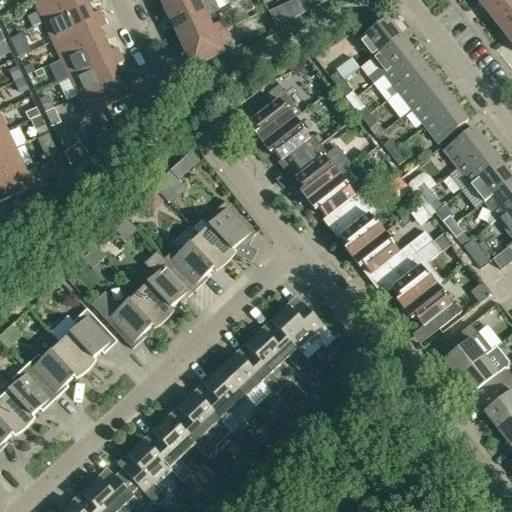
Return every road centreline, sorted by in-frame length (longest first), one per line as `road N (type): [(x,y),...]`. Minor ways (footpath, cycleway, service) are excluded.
road 1 (residential): [(12,511),(293,254)]
road 2 (residential): [(498,511),(293,254)]
road 3 (residential): [(293,254),(139,46),(117,0)]
road 4 (residential): [(511,144),(396,0)]
